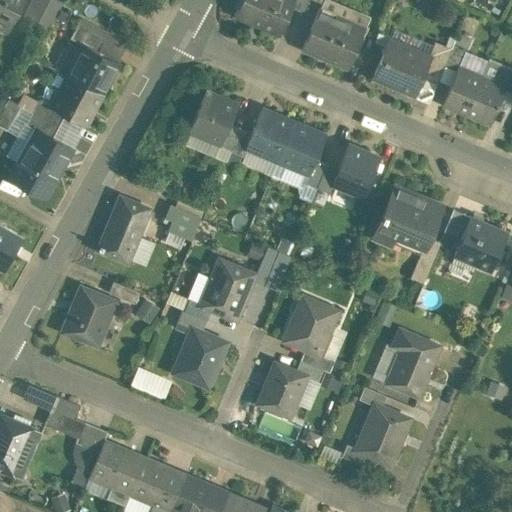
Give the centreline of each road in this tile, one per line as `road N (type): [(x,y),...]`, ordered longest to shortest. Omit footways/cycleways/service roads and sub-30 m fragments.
road 1 (residential): [(5,348),(386,511)]
road 2 (residential): [(5,348),(177,25)]
road 3 (residential): [(511,173),(177,25)]
